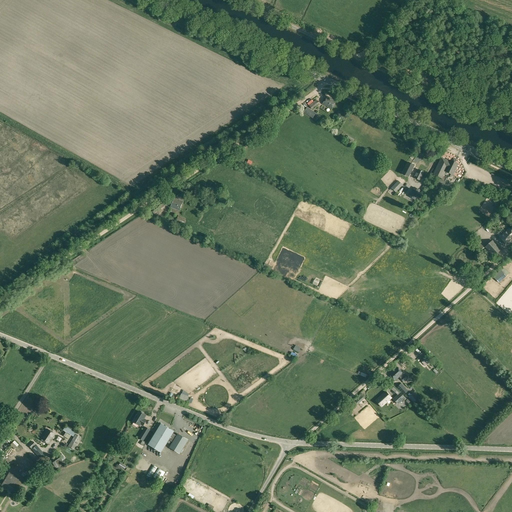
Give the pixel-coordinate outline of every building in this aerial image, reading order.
[(327,96),(323,104),(332,109),(336,101),(327,96)] [(304,113),(312,119),(316,113),(307,108),(304,113)] [(453,175),(458,164),(450,160),(450,161),(441,157),(435,170),(434,169),(433,172),(434,173),(433,174),(442,178),(441,179),(445,181),(447,176),(451,178),(452,174),(453,175)] [(409,177),(414,165),(408,162),(402,174),(409,177)] [(396,192),(403,185),(398,180),(391,188),(396,192)] [(414,200),(420,191),(414,187),(409,197),(414,200)] [(180,199),(182,196),(178,194),(176,199),(174,198),(170,207),(179,210),(183,201),(179,200),(180,198),(180,199)] [(161,208),(165,205),(162,201),(151,209),(155,215),(162,210),(161,208)] [(178,216),(177,219),(176,222),(183,225),(186,220),(178,216)] [(507,245),(511,239),(511,231),(508,228),(499,237),(507,245)] [(494,257),(501,249),(493,240),(485,247),(486,248),(494,257)] [(478,254),(484,248),(480,243),(474,250),(478,254)] [(504,268),(494,277),(499,283),(509,273),(504,268)] [(395,382),(400,377),(403,382),(407,378),(405,376),(404,376),(397,368),(389,375),(395,382)] [(404,395),(408,391),(401,383),(397,387),(404,395)] [(393,384),(391,386),(397,393),(400,391),(393,384)] [(387,392),(381,397),(380,397),(376,401),(381,407),(386,403),(386,402),(391,398),(387,392)] [(405,398),(403,395),(400,392),(393,399),(398,405),(405,398)] [(408,396),(414,402),(414,403),(419,398),(413,392),(408,396)] [(181,395),(179,400),(186,403),(189,398),(181,395)] [(358,404),(365,398),(363,395),(356,401),(358,404)] [(142,412),(141,413),(139,411),(133,421),(140,425),(140,424),(143,426),(146,420),(144,419),(146,416),(144,414),(144,413),(142,412)] [(172,434),(174,431),(161,424),(148,445),(161,452),(169,440),(172,442),(173,440),(174,441),(169,447),(180,454),(188,440),(178,434),(176,436),(172,434)] [(73,436),(75,433),(76,432),(65,426),(63,430),(73,436)] [(145,427),(139,438),(143,441),(150,430),(145,427)] [(47,429),(40,439),(48,444),(55,434),(47,429)] [(81,437),(76,434),(75,434),(71,442),(68,446),(74,450),(76,446),(81,437)] [(36,445),(32,449),(37,455),(41,451),(36,445)] [(52,463),(54,465),(56,469),(64,464),(60,457),(52,463)] [(147,476),(151,478),(158,468),(153,465),(147,476)] [(44,474),(47,473),(42,466),(33,471),(36,476),(39,474),(40,475),(44,473),(44,474)] [(165,472),(158,468),(153,477),(160,481),(165,472)] [(15,494),(23,480),(9,472),(1,485),(15,494)]
